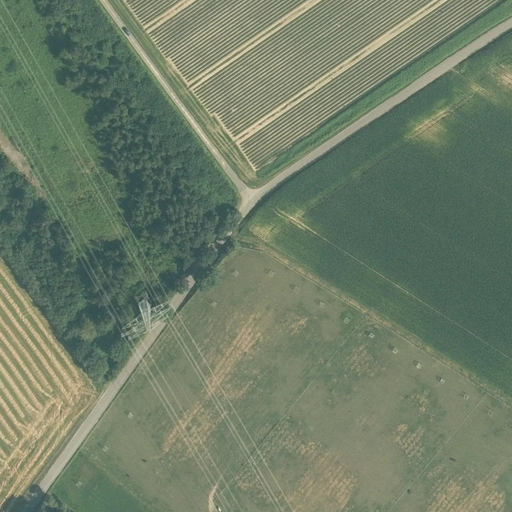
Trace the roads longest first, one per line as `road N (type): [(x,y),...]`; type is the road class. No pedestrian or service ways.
road 1 (unclassified): [(24,511),(251,198),(511,24)]
road 2 (track): [(511,406),(233,222)]
road 3 (track): [(251,198),(104,0)]
road 4 (track): [(0,244),(107,395)]
